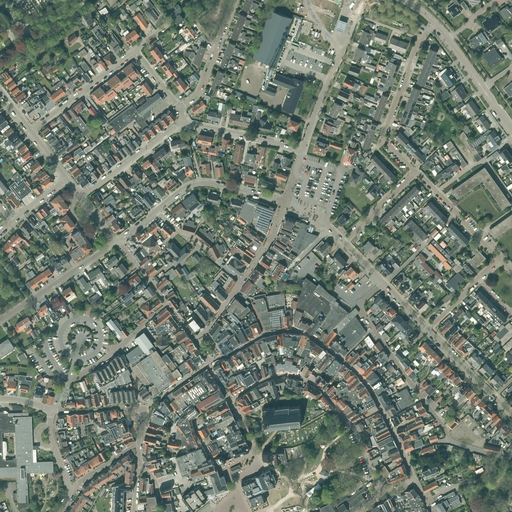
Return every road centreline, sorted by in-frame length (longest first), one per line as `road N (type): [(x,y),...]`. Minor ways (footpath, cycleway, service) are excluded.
road 1 (residential): [(511,458),(450,441),(361,312),(382,283)]
road 2 (residential): [(117,242),(195,183),(284,201),(301,150)]
road 3 (residential): [(415,172),(383,134),(416,46),(434,22)]
road 4 (residential): [(301,150),(360,3)]
road 5 (residential): [(117,242),(0,321)]
road 6 (residential): [(30,130),(135,49)]
road 7 (residential): [(185,122),(79,196)]
road 8 (residential): [(53,411),(142,409),(139,444)]
road 9 (residential): [(511,413),(427,328)]
